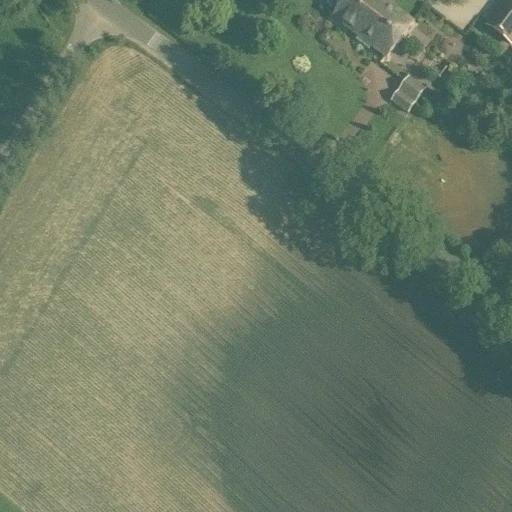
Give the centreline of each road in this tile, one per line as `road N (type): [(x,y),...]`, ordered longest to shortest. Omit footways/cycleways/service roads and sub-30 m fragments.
road 1 (tertiary): [(511,317),(93,0)]
road 2 (unclassified): [(0,136),(80,0)]
